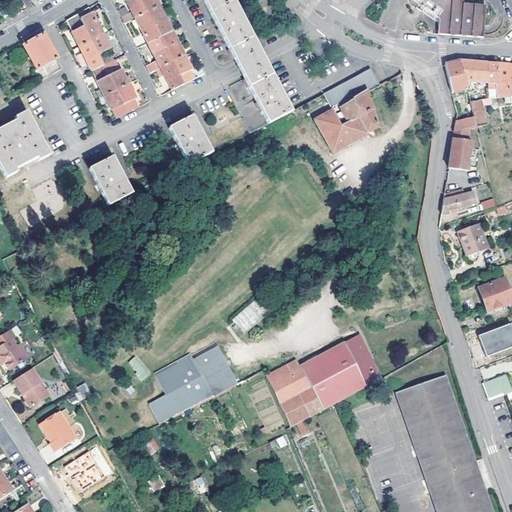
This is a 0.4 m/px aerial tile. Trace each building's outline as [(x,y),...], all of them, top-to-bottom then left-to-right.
[(147,13),(140,0),(125,0),(134,17),(132,18),(126,6),(117,10),(124,24),(125,24),(136,18),(147,13)] [(140,0),(147,13),(158,7),(158,6),(162,4),(160,0),(140,0)] [(257,103),(260,108),(267,123),(291,111),(269,70),(263,57),(232,0),(203,0),(240,70),(245,79),(257,103)] [(422,13),(423,11),(425,9),(426,10),(439,19),(436,23),(437,34),(457,35),(466,36),(482,37),(484,6),(462,5),(459,3),(461,0),(411,0),(418,5),(415,8),(419,11),(422,13)] [(172,32),(162,12),(165,11),(163,5),(159,8),(158,7),(147,13),(159,38),(172,32)] [(78,15),(91,41),(103,35),(89,8),(78,15)] [(159,38),(147,13),(136,18),(136,20),(133,22),(135,25),(138,24),(148,44),(159,38)] [(91,41),(78,15),(66,21),(76,41),(72,43),(74,47),(78,45),(79,47),(91,41)] [(184,57),(172,32),(159,38),(172,62),(184,57)] [(110,50),(105,41),(109,39),(106,33),(103,35),(91,41),(103,66),(115,60),(111,52),(102,56),(101,54),(110,50)] [(60,72),(55,60),(58,59),(44,35),(24,46),(23,46),(37,71),(33,72),(38,83),(60,72)] [(148,44),(157,61),(146,66),(150,74),(157,71),(172,62),(159,38),(148,44)] [(81,52),(92,72),(103,66),(91,41),(79,47),(80,49),(78,50),(79,53),(81,52)] [(172,62),(183,85),(195,79),(184,57),(172,62)] [(125,78),(115,60),(103,66),(115,91),(128,85),(131,83),(128,77),(125,78)] [(467,89),(460,61),(445,65),(451,93),(467,89)] [(486,83),(486,63),(460,61),(467,89),(467,93),(478,90),(476,83),(486,83)] [(183,85),(172,62),(157,71),(160,77),(164,75),(172,91),(183,85)] [(486,63),(486,83),(486,99),(496,98),(494,83),(498,83),(497,64),(486,63)] [(497,64),(498,83),(509,84),(508,65),(497,64)] [(115,91),(103,66),(92,72),(100,89),(96,91),(100,99),(115,91)] [(365,134),(376,127),(369,99),(366,92),(378,86),(374,77),(370,69),(364,72),(324,94),(330,108),(338,104),(345,120),(339,123),(332,111),(313,120),(331,154),(366,135),(365,134)] [(257,103),(245,79),(224,90),(247,134),(267,123),(260,108),(257,109),(254,104),(257,103)] [(511,82),(509,84),(498,83),(494,83),(496,98),(503,96),(503,102),(505,103),(511,102),(511,100),(511,82)] [(139,107),(131,91),(134,90),(131,85),(129,86),(128,85),(115,91),(127,114),(139,107)] [(108,103),(116,120),(127,114),(115,91),(100,99),(103,105),(108,103)] [(469,101),(473,117),(475,126),(475,128),(486,125),(480,100),(469,101)] [(0,168),(5,179),(16,173),(15,171),(36,160),(38,162),(49,156),(26,112),(15,118),(16,121),(0,129),(0,168)] [(167,129),(186,166),(211,153),(191,116),(167,129)] [(473,117),(455,121),(453,132),(469,128),(475,126),(473,117)] [(469,128),(453,132),(447,168),(467,171),(471,142),(467,142),(469,128)] [(264,162),(283,149),(277,140),(258,152),(264,162)] [(89,169),(108,207),(132,194),(112,158),(89,169)] [(448,210),(476,202),(473,192),(464,195),(462,189),(444,194),(443,198),(440,214),(448,213),(448,210)] [(486,211),(495,208),(493,198),(482,202),(486,211)] [(458,231),(468,261),(472,262),(477,261),(478,259),(479,257),(477,252),(488,248),(480,224),(458,231)] [(511,302),(511,300),(504,278),(478,287),(487,311),(511,302)] [(245,334),(272,312),(261,298),(233,320),(236,324),(233,326),(237,330),(239,328),(245,334)] [(478,335),(486,356),(511,346),(511,325),(511,323),(478,335)] [(13,331),(0,338),(0,359),(4,366),(6,365),(10,372),(17,368),(30,361),(21,347),(18,348),(15,342),(18,340),(13,331)] [(265,374),(266,376),(290,427),(296,424),(301,421),(335,405),(367,390),(366,389),(380,382),(369,359),(359,337),(291,369),(288,363),(265,374)] [(228,390),(236,386),(217,348),(193,361),(190,356),(154,375),(165,396),(148,405),(158,425),(213,397),(228,390)] [(142,381),(151,373),(136,355),(127,363),(142,381)] [(31,372),(23,377),(13,382),(19,394),(21,397),(24,396),(31,409),(40,404),(47,401),(41,391),(31,372)] [(475,461),(445,374),(443,375),(489,511),(492,511),(486,492),(479,471),(475,461)] [(396,391),(438,511),(489,511),(443,375),(396,391)] [(505,375),(482,383),(488,399),(502,393),(503,395),(511,391),(505,375)] [(85,384),(67,396),(72,405),(91,393),(85,384)] [(394,392),(436,511),(438,511),(396,391),(394,392)] [(21,397),(29,411),(31,409),(24,396),(21,397)] [(74,441),(59,415),(40,426),(50,444),(48,446),(50,449),(53,453),(74,441)] [(296,424),(302,436),(307,434),(301,421),(296,424)] [(285,435),(276,439),(280,448),(288,445),(285,435)] [(150,454),(160,449),(155,439),(145,444),(150,454)] [(99,447),(64,464),(77,492),(112,475),(99,447)] [(163,484),(156,472),(145,478),(152,490),(163,484)] [(3,478),(0,473),(0,498),(11,491),(3,478)] [(194,480),(201,494),(208,490),(201,476),(194,480)]
